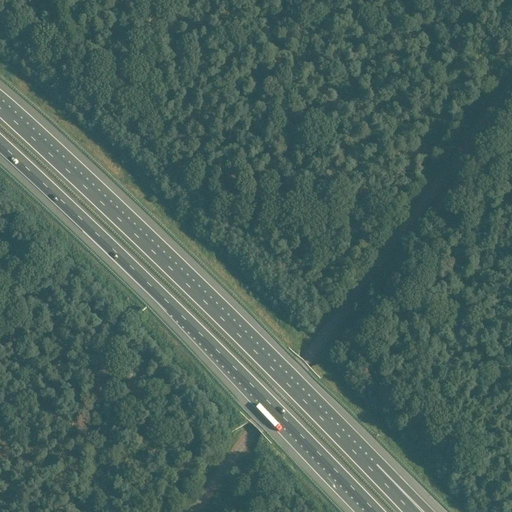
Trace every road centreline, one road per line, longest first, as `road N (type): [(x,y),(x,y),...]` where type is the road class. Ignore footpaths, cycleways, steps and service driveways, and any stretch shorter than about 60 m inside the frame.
road 1 (tertiary): [(193,511),(511,89)]
road 2 (motorway): [(0,144),(178,311),(371,511)]
road 3 (motorway): [(367,466),(0,109)]
road 4 (track): [(152,0),(137,125)]
